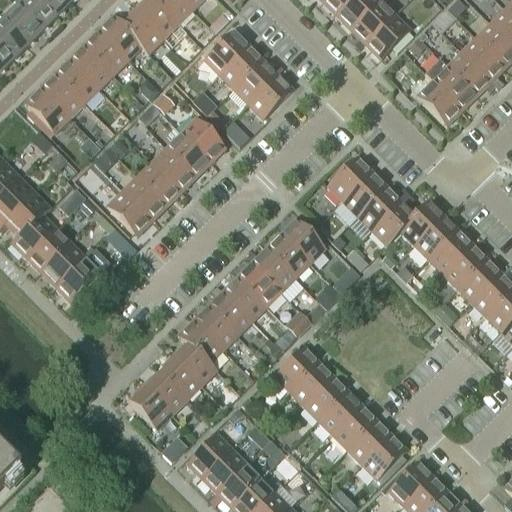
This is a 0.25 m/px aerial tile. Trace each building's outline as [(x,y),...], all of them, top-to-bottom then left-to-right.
[(32,0),(25,0),(14,11),(40,37),(55,23),(32,0)] [(61,0),(32,0),(55,23),(69,8),(61,0)] [(175,30),(190,15),(174,0),(152,0),(149,3),(175,30)] [(174,0),(190,15),(204,0),(174,0)] [(334,21),(355,0),(326,0),(320,7),(334,21)] [(349,36),(379,5),(373,0),(355,0),(334,21),(349,36)] [(161,44),(175,30),(149,3),(140,12),(137,9),(131,15),(161,44)] [(456,3),(446,14),(454,22),(464,12),(456,3)] [(364,50),(394,20),(379,5),(349,36),(364,50)] [(0,26),(25,52),(40,37),(14,11),(0,24),(0,26)] [(511,51),(511,22),(504,14),(489,28),(511,51)] [(148,57),(161,44),(131,15),(126,20),(129,23),(122,31),(148,57)] [(228,26),(221,19),(208,31),(215,38),(228,26)] [(148,57),(122,31),(110,20),(96,35),(125,65),(138,52),(146,59),(148,57)] [(394,20),(364,50),(379,65),(409,35),(394,20)] [(0,26),(0,55),(10,66),(25,52),(0,26)] [(504,73),(511,65),(511,51),(489,28),(474,43),(504,73)] [(110,80),(125,65),(96,35),(81,49),(110,80)] [(216,81),(247,50),(232,35),(215,52),(211,48),(200,59),(204,64),(202,66),(216,81)] [(417,42),(408,51),(415,58),(424,49),(417,42)] [(489,87),(504,73),(474,43),(460,57),(489,87)] [(96,94),(110,80),(81,49),(67,64),(96,94)] [(231,95),(262,65),(247,50),(216,81),(231,95)] [(0,55),(0,76),(10,66),(0,55)] [(445,72),(475,102),(489,87),(460,57),(446,71),(438,64),(445,72)] [(81,109),(96,94),(67,64),(52,79),(81,109)] [(430,86),(460,116),(475,102),(445,72),(438,64),(424,78),(431,85),(430,86)] [(246,110),(277,80),(262,65),(231,95),(246,110)] [(66,124),(81,109),(52,79),(38,93),(66,124)] [(277,80),(246,110),(260,124),(254,131),(257,134),(266,125),(264,122),(291,95),(277,80)] [(144,84),(138,89),(138,96),(148,106),(157,97),(144,84)] [(445,131),(460,116),(430,86),(416,101),(445,131)] [(53,137),(66,124),(38,93),(23,108),(29,114),(53,137)] [(161,99),(151,109),(160,118),(170,108),(161,99)] [(29,114),(25,118),(49,142),(53,137),(29,114)] [(143,117),(136,124),(143,131),(147,126),(147,120),(143,117)] [(180,138),(209,168),(224,153),(195,124),(180,138)] [(231,125),(221,135),(232,145),(239,153),(249,142),(231,125)] [(36,136),(28,144),(35,151),(43,143),(36,136)] [(195,182),(209,168),(180,138),(165,153),(195,182)] [(107,152),(118,164),(128,154),(117,143),(107,152)] [(107,152),(98,161),(108,171),(116,162),(113,159),(107,152)] [(180,197),(195,182),(165,153),(151,168),(180,197)] [(340,207),(370,176),(356,161),(325,192),(340,207)] [(0,200),(19,182),(4,168),(0,171),(0,200)] [(165,212),(180,197),(151,168),(136,182),(165,212)] [(355,222),(385,191),(370,176),(340,207),(355,222)] [(0,223),(3,227),(33,196),(19,182),(0,200),(0,223)] [(151,226),(165,212),(136,182),(121,197),(151,226)] [(370,237),(400,205),(385,191),(355,222),(370,237)] [(20,238),(47,211),(33,196),(3,227),(9,233),(12,230),(20,238)] [(136,241),(151,226),(121,197),(107,211),(136,241)] [(68,200),(57,211),(66,221),(77,209),(68,200)] [(84,205),(78,211),(87,220),(93,214),(84,205)] [(399,238),(415,220),(400,205),(370,237),(385,251),(399,238)] [(413,252),(443,221),(428,206),(415,220),(399,238),(413,252)] [(25,263),(56,233),(42,219),(49,212),(47,211),(20,238),(10,248),(25,263)] [(98,219),(93,224),(103,233),(108,228),(98,219)] [(427,266),(457,236),(443,221),(413,252),(427,266)] [(280,238),(310,268),(325,253),(294,223),(280,238)] [(39,278),(71,248),(56,233),(25,263),(39,278)] [(113,233),(103,243),(125,266),(135,256),(128,249),(113,233)] [(442,280),(472,250),(457,236),(427,266),(442,280)] [(295,283),(310,268),(280,238),(265,252),(295,283)] [(54,292),(85,262),(71,248),(39,278),(54,292)] [(456,295),(486,264),(472,250),(442,280),(456,295)] [(281,297),(295,283),(265,252),(250,267),(281,297)] [(353,254),(345,261),(360,275),(367,268),(353,254)] [(388,258),(382,264),(390,272),(397,266),(388,258)] [(85,262),(54,292),(69,307),(99,276),(85,262)] [(471,309),(501,279),(486,264),(456,295),(471,309)] [(266,312),(281,297),(250,267),(236,281),(266,312)] [(415,278),(405,288),(419,302),(429,292),(415,278)] [(485,323),(511,295),(511,289),(501,279),(471,309),(485,323)] [(251,327),(266,312),(236,281),(221,296),(251,327)] [(499,337),(511,324),(511,295),(485,323),(499,337)] [(237,341),(251,327),(221,296),(206,311),(237,341)] [(324,296),(315,305),(318,308),(324,314),(333,305),(324,296)] [(318,308),(312,314),(318,320),(324,314),(318,308)] [(442,308),(434,316),(448,331),(457,322),(442,308)] [(222,356),(237,341),(206,311),(192,325),(222,356)] [(286,333),(296,342),(296,343),(310,328),(304,322),(300,319),(286,333)] [(511,349),(511,324),(499,337),(511,349)] [(209,368),(222,356),(192,325),(177,340),(187,350),(214,377),(216,375),(209,368)] [(464,332),(457,339),(463,345),(468,340),(470,338),(464,332)] [(468,340),(463,345),(470,353),(475,348),(468,340)] [(281,356),(274,349),(269,353),(267,355),(275,363),(281,356)] [(200,391),(214,377),(187,350),(179,357),(177,355),(171,361),(200,391)] [(287,397),(318,366),(303,352),(273,382),(287,397)] [(186,406),(200,391),(171,361),(164,367),(167,370),(159,378),(186,406)] [(302,411),(332,381),(318,366),(287,397),(302,411)] [(171,420),(186,406),(159,378),(150,387),(147,384),(141,390),(171,420)] [(316,426),(347,396),(332,381),(302,411),(316,426)] [(156,435),(171,420),(141,390),(135,396),(138,399),(129,408),(156,435)] [(331,441),(361,410),(347,396),(316,426),(331,441)] [(346,455),(376,425),(361,410),(331,441),(346,455)] [(236,413),(227,421),(233,427),(241,419),(242,418),(236,412),(236,413)] [(360,470),(391,440),(376,425),(346,455),(360,470)] [(253,431),(245,439),(260,455),(262,453),(269,446),(253,431)] [(201,484),(231,454),(215,439),(186,469),(201,484)] [(391,440),(360,470),(375,485),(405,455),(391,440)] [(176,441),(160,457),(170,467),(186,451),(176,441)] [(269,446),(262,453),(276,467),(284,460),(269,445),(269,446)] [(215,499),(245,469),(231,454),(201,484),(215,499)] [(0,493),(14,479),(18,475),(12,469),(0,456),(0,493)] [(276,467),(273,470),(285,482),(295,472),(284,460),(276,467)] [(403,471),(382,492),(386,496),(413,470),(409,466),(403,471)] [(402,511),(432,481),(417,466),(413,470),(386,496),(402,511)] [(228,511),(230,511),(260,483),(245,469),(215,499),(228,511)] [(401,511),(430,511),(446,496),(432,481),(402,511),(401,511)] [(259,511),(274,498),(260,483),(230,511),(259,511)] [(458,511),(461,510),(446,496),(430,511),(458,511)] [(288,511),(274,498),(259,511),(288,511)]
